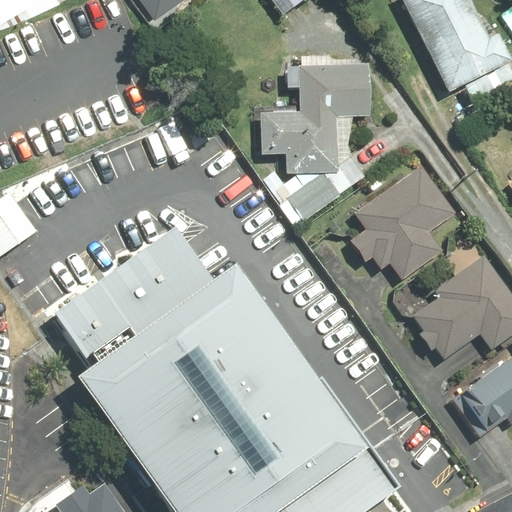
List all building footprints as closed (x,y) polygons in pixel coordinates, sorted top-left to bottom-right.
[(0,0),(0,18),(32,0),(0,0)] [(143,0),(152,13),(169,0),(143,0)] [(272,0),(280,10),(292,0),(272,0)] [(511,56),(482,0),(403,0),(453,94),(466,88),(479,112),(511,94),(511,56)] [(287,157),(287,176),(348,178),(350,121),(370,122),(372,62),(290,60),(288,106),(253,105),(252,156),(287,157)] [(426,163),(341,221),(388,291),(448,251),(437,234),(463,217),(426,163)] [(0,196),(0,255),(29,235),(3,195),(0,196)] [(165,237),(49,318),(84,367),(61,383),(152,511),(381,511),(399,500),(310,374),(294,385),(266,346),(215,273),(199,285),(165,237)] [(511,335),(511,299),(483,257),(406,309),(442,361),(481,335),(491,350),(511,335)] [(511,355),(458,391),(491,440),(511,426),(511,355)] [(118,511),(99,483),(78,497),(73,490),(51,504),(55,511),(118,511)]
